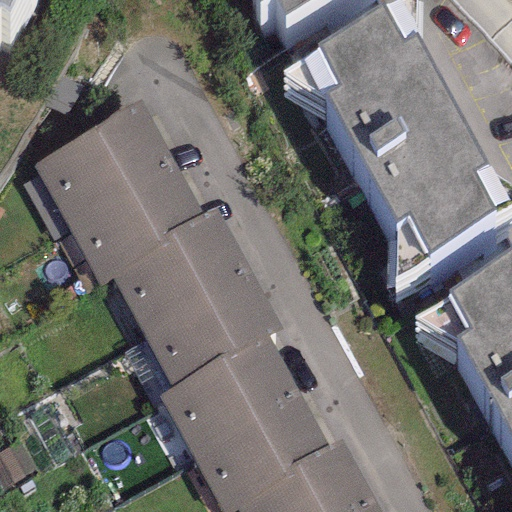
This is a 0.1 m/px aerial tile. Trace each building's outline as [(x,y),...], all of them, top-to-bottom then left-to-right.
[(0,0),(0,5),(6,8),(10,0),(0,0)] [(273,0),(284,18),(313,0),(254,0),(256,2),(258,0),(273,0)] [(382,4),(314,44),(318,48),(277,73),(329,102),(394,222),(392,282),(426,263),(424,260),(492,212),(495,216),(511,205),(511,185),(488,170),(414,36),(414,0),(397,0),(384,8),(382,4)] [(30,164),(64,225),(174,165),(138,102),(30,164)] [(201,215),(174,165),(64,225),(97,284),(110,276),(167,247),(161,236),(201,215)] [(216,207),(201,215),(161,236),(167,247),(110,276),(138,331),(250,272),(216,207)] [(511,249),(446,290),(449,293),(409,318),(460,347),(511,442),(511,249)] [(281,330),(250,272),(138,331),(170,390),(263,337),(281,330)] [(300,401),(263,337),(170,390),(156,397),(192,462),(300,401)] [(326,447),(300,401),(192,462),(220,511),(231,511),(236,509),(294,477),(289,467),(326,447)] [(338,440),(326,447),(289,467),(294,477),(236,509),(237,511),(372,511),(376,510),(338,440)]
